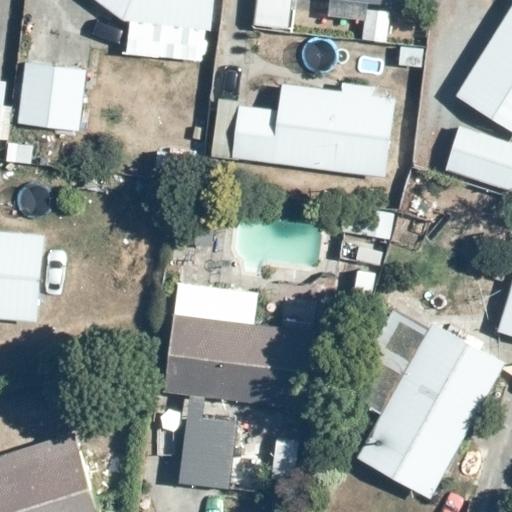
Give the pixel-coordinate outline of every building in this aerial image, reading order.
[(94,0),(129,26),(125,52),(203,62),(211,0),(94,0)] [(363,41),(390,43),(392,3),(403,4),(403,0),(256,0),(255,26),(285,28),(287,0),(351,0),(365,1),(363,41)] [(511,7),(456,97),(511,132),(511,7)] [(84,64),(24,59),(19,124),(78,129),(84,64)] [(395,91),(282,78),(278,109),(236,104),(231,158),(386,175),(395,91)] [(511,142),(453,125),(440,169),(511,190),(511,142)] [(40,231),(0,229),(0,316),(37,318),(40,231)] [(511,279),(495,331),(511,335),(511,362),(509,371),(511,371),(511,279)] [(183,392),(182,396),(175,484),(233,489),(240,401),(308,407),(314,332),(317,295),(277,292),(275,325),(254,323),(256,290),(173,283),(164,391),(183,392)] [(511,358),(438,318),(364,453),(436,492),(511,358)] [(96,511),(72,432),(0,453),(0,511),(96,511)]
